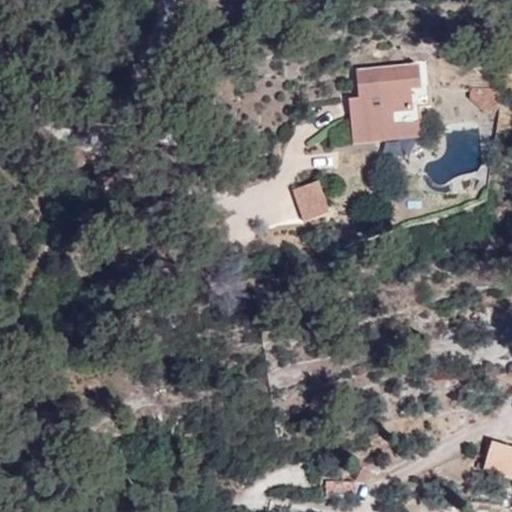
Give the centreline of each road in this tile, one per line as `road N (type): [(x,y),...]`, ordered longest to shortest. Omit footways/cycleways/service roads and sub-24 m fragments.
road 1 (track): [(86,62),(79,107),(107,154),(183,193),(270,189),(306,147)]
road 2 (track): [(333,496),(474,432)]
